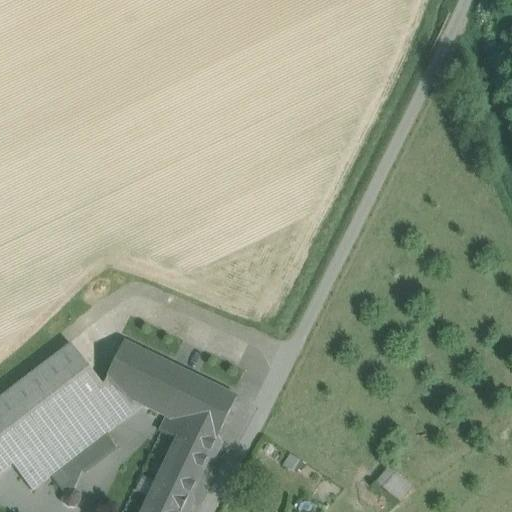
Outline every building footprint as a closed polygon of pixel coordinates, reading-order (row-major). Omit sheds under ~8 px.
[(232,401),(120,347),(98,392),(104,395),(138,411),(162,422),(211,446),(232,401)] [(67,350),(0,400),(0,473),(7,468),(102,396),(98,392),(67,350)] [(102,396),(7,468),(27,494),(138,411),(104,395),(102,396)] [(141,509),(124,501),(118,511),(179,511),(211,446),(162,422),(138,472),(155,480),(141,509)] [(412,487),(388,468),(374,485),(398,504),(412,487)]
